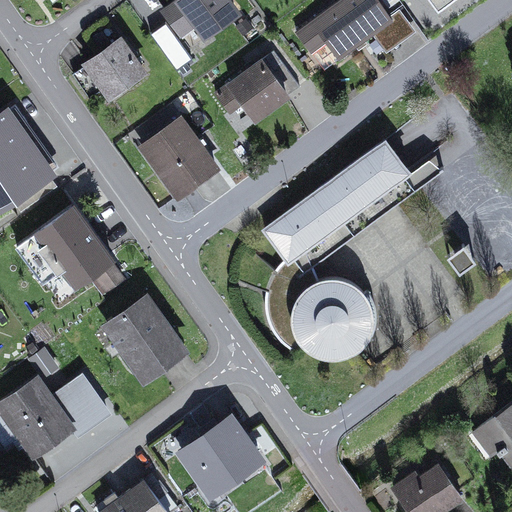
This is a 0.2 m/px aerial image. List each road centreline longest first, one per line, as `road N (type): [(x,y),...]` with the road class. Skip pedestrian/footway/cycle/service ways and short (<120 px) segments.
road 1 (residential): [(170,250),(504,0)]
road 2 (residential): [(244,354),(34,511)]
road 3 (residential): [(308,445),(511,294)]
road 4 (residential): [(170,250),(31,55)]
road 5 (residential): [(244,354),(170,250)]
